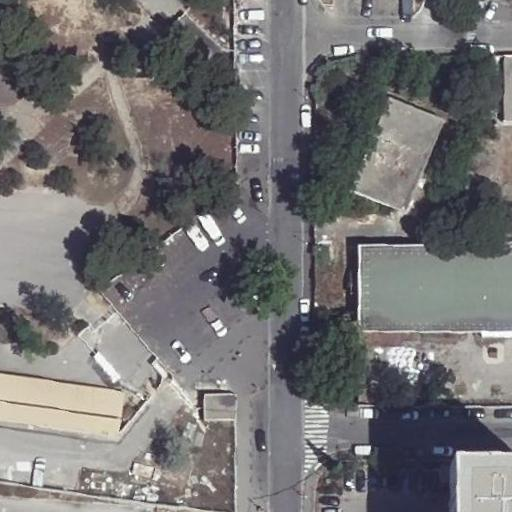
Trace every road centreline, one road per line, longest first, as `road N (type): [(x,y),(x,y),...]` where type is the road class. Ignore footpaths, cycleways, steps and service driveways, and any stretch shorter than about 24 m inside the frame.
road 1 (residential): [(288,431),(289,31)]
road 2 (residential): [(288,431),(511,433)]
road 3 (residential): [(289,31),(511,33)]
